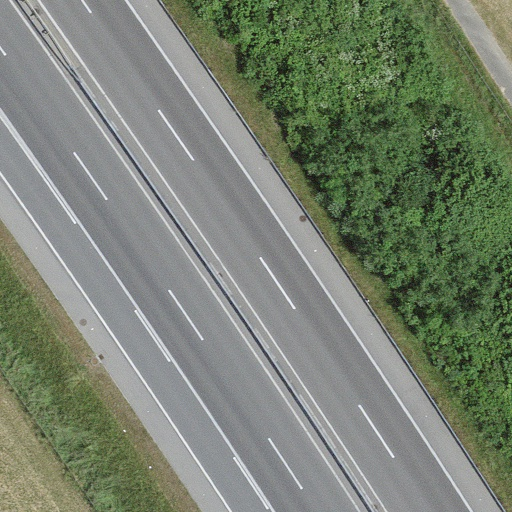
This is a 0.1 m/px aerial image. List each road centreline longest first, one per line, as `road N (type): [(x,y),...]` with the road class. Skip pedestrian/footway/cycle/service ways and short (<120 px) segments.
road 1 (motorway): [(429,511),(81,0)]
road 2 (motorway): [(105,196),(317,511)]
road 3 (motorway): [(0,48),(105,196)]
road 4 (motorway): [(0,75),(105,196)]
